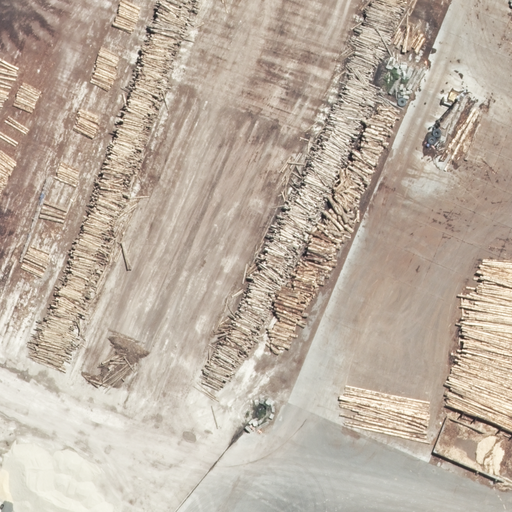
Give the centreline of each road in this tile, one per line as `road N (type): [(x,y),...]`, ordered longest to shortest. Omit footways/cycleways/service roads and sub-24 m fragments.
road 1 (track): [(282,479),(471,0)]
road 2 (track): [(282,479),(0,394)]
